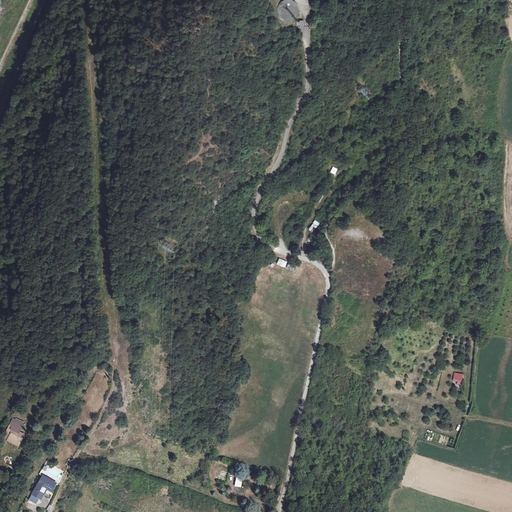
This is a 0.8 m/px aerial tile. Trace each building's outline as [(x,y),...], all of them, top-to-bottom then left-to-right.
[(299,11),(298,7),(297,4),(295,1),(292,0),(284,0),(282,1),(280,3),(278,7),(278,10),(278,13),(280,16),(283,18),(286,20),(290,20),(293,19),(296,17),(298,14),(299,11)] [(308,229),(312,232),(317,227),(313,223),(308,229)] [(280,258),(277,264),(284,268),(287,262),(280,258)] [(452,382),(461,384),(463,374),(454,372),(452,382)] [(5,446),(7,443),(10,442),(17,446),(20,441),(17,439),(19,435),(16,433),(17,432),(10,427),(0,443),(5,446)] [(225,481),(229,473),(222,470),(218,478),(225,481)] [(46,486),(48,488),(52,490),(56,482),(42,474),(31,494),(32,495),(39,499),(41,500),(45,493),(43,491),(46,486)] [(32,495),(29,500),(36,504),(39,499),(32,495)]
